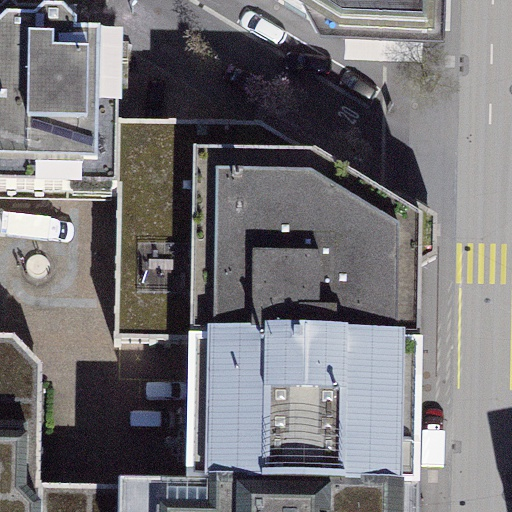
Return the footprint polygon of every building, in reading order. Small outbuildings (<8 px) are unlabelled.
[(432,0),(285,0),(344,41),(431,42),(432,0)] [(0,198),(118,198),(120,130),(121,50),(80,46),(80,35),(58,17),(1,16),(0,16),(0,198)] [(155,130),(120,130),(118,198),(118,222),(118,349),(193,348),(422,350),(424,283),(425,227),(259,129),(155,130)] [(42,511),(42,493),(39,389),(39,365),(21,344),(0,343),(0,511),(42,511)] [(422,350),(193,348),(192,356),(192,364),(193,495),(418,498),(420,365),(422,350)] [(417,511),(418,498),(193,495),(72,493),(42,493),(42,511),(417,511)]
